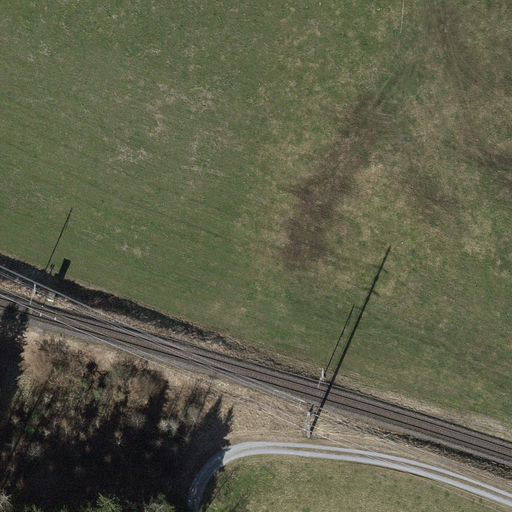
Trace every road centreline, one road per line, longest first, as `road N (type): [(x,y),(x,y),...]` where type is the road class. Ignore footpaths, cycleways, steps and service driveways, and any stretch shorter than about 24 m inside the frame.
road 1 (track): [(511,500),(383,459),(258,446),(207,468),(191,511)]
road 2 (track): [(190,504),(100,503),(0,485)]
